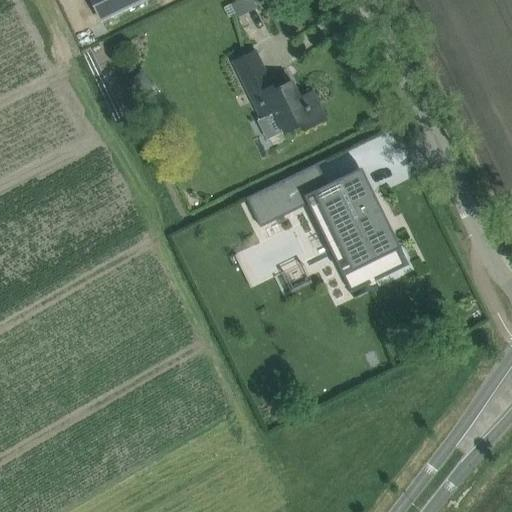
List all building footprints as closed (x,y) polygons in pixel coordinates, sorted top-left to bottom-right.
[(91,0),(102,20),(142,0),(91,0)] [(240,0),(237,2),(231,4),(237,18),(257,9),(252,0),(240,0)] [(303,130),(308,128),(326,119),(313,91),(300,98),(292,81),(275,89),(256,50),(233,61),(261,118),(274,111),(285,133),(301,125),(303,130)] [(152,85),(142,72),(133,80),(143,92),(152,85)] [(327,184),(304,195),(308,204),(322,232),(339,267),(351,292),(358,289),(376,280),(409,264),(398,242),(361,167),(328,183),(327,184)] [(286,178),(246,197),(260,227),(301,207),(287,179),(286,178)]
